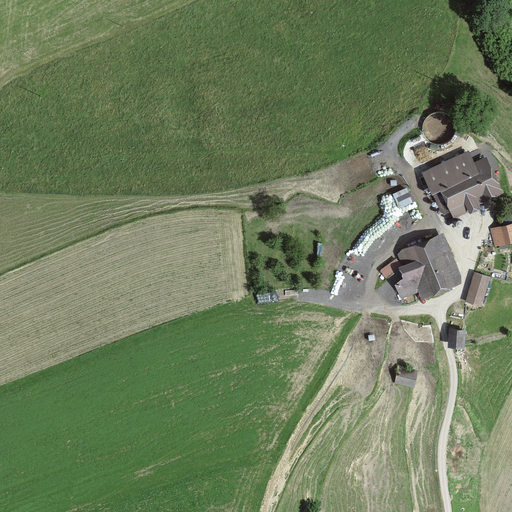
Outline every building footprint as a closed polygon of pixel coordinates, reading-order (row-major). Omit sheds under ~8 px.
[(467,149),(421,170),(442,217),(449,213),(453,221),(503,198),(483,156),(472,160),(467,149)] [(411,185),(394,189),(398,206),(415,202),(411,185)] [(511,222),(490,229),(495,248),(511,243),(511,222)] [(461,285),(441,234),(395,253),(400,266),(387,272),(398,297),(417,290),(423,302),(461,285)] [(488,278),(473,274),(465,303),(480,307),(488,278)] [(466,326),(449,324),(447,343),(465,345),(466,326)] [(415,373),(398,370),(395,385),(412,388),(415,373)]
